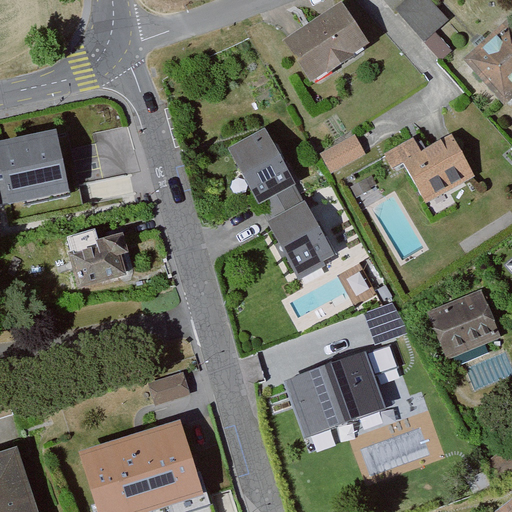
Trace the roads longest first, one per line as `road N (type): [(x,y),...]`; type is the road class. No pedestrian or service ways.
road 1 (residential): [(115,22),(209,316)]
road 2 (residential): [(209,316),(0,355)]
road 3 (residential): [(209,316),(266,511)]
road 4 (residential): [(115,22),(140,39),(251,0)]
road 5 (residential): [(115,22),(84,74),(0,97)]
